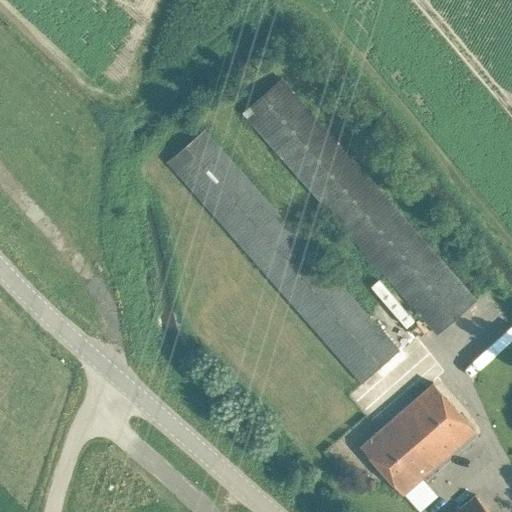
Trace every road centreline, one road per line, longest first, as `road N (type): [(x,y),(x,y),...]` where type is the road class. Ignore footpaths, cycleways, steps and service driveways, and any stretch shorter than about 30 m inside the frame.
road 1 (tertiary): [(262,511),(109,383)]
road 2 (tertiary): [(109,383),(0,266)]
road 3 (residential): [(197,511),(100,413)]
